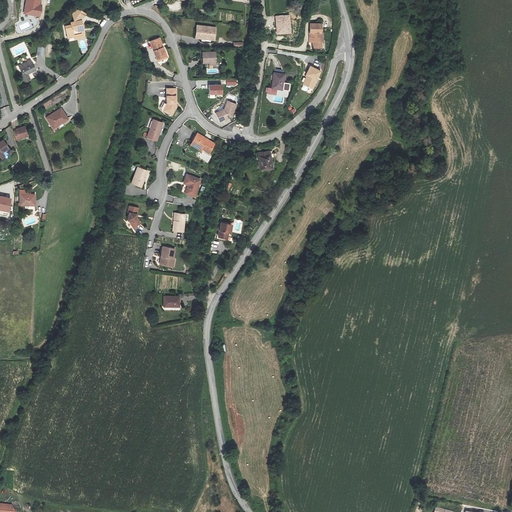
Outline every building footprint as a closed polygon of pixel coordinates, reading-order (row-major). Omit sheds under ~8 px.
[(39,19),(42,7),(43,0),(27,0),(25,10),(36,12),(34,18),(39,19)] [(85,15),(79,11),(72,15),(74,22),(70,23),(71,26),(65,27),(67,38),(73,36),(74,39),(85,37),(81,21),(85,15)] [(276,17),(277,34),(291,33),(289,15),(276,17)] [(322,24),(311,24),(311,32),(309,32),(309,42),(313,42),(313,49),(322,49),(322,42),(324,42),(324,33),(322,33),(322,24)] [(197,26),(196,38),(214,41),(216,28),(197,26)] [(150,41),(157,61),(167,58),(160,38),(150,41)] [(202,63),(212,63),(212,65),(217,65),(216,52),(202,53),(202,63)] [(30,64),(29,61),(19,65),(23,73),(21,74),(24,81),(34,77),(32,72),(36,70),(33,63),(30,64)] [(320,72),(311,67),(307,75),(309,76),(304,85),(312,89),(320,72)] [(275,69),(272,88),(268,88),(267,94),(276,95),(277,89),(290,91),(291,84),(284,83),(285,74),(284,74),(284,71),(275,69)] [(223,94),(223,84),(209,84),(209,94),(223,94)] [(172,115),(176,107),(176,103),(176,89),(167,89),(167,105),(164,111),(172,115)] [(237,103),(227,100),(223,108),(215,112),(219,122),(231,117),(237,103)] [(62,108),(47,117),(52,126),(62,120),(64,122),(69,119),(62,108)] [(153,120),(147,138),(157,141),(163,123),(153,120)] [(20,134),(17,135),(19,143),(30,140),(28,131),(20,133),(20,134)] [(200,150),(201,149),(209,153),(215,144),(198,133),(191,144),(200,150)] [(270,150),(259,152),(261,171),(272,170),(270,150)] [(148,171),(138,167),(132,183),(142,187),(148,171)] [(201,182),(187,177),(184,186),(189,188),(186,196),(195,199),(201,182)] [(30,190),(20,190),(20,206),(35,206),(35,194),(30,194),(30,190)] [(11,199),(0,196),(0,210),(9,212),(11,199)] [(141,224),(137,217),(138,209),(130,207),(128,213),(129,214),(128,221),(129,222),(134,229),(141,224)] [(175,213),(173,231),(183,232),(185,215),(175,213)] [(227,240),(227,235),(231,236),(233,224),(221,222),(219,236),(216,235),(216,238),(227,240)] [(159,265),(173,267),(174,259),(173,259),(175,249),(163,247),(159,265)] [(179,297),(164,296),(164,307),(179,307),(179,297)] [(14,511),(11,505),(0,503),(0,511),(14,511)]
